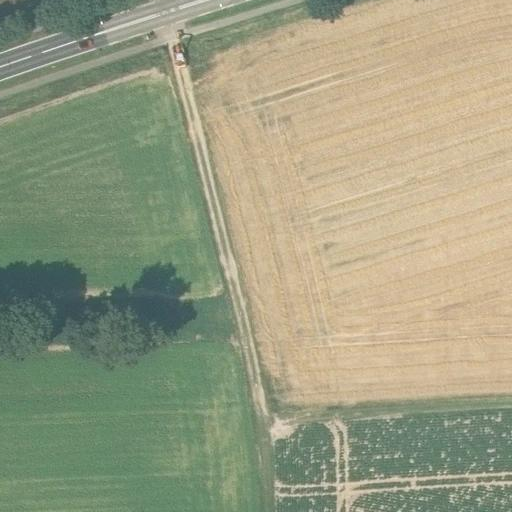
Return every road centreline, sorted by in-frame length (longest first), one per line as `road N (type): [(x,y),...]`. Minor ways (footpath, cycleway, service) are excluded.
road 1 (track): [(264,426),(166,0)]
road 2 (track): [(511,410),(264,426)]
road 3 (tertiary): [(0,68),(206,0)]
